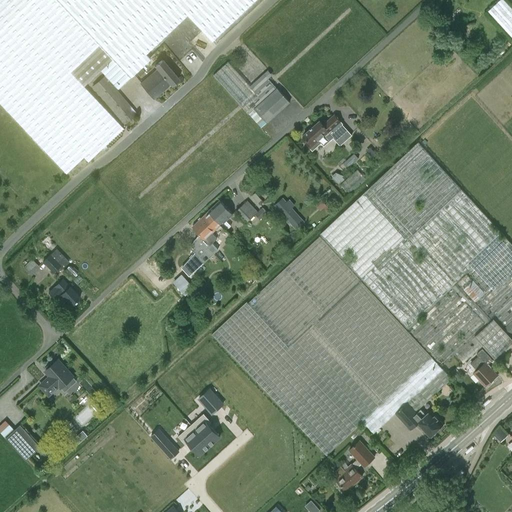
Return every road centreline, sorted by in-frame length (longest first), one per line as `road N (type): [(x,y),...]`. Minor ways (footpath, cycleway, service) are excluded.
road 1 (unclassified): [(57,339),(431,0)]
road 2 (unclassified): [(0,254),(197,79),(272,0)]
road 3 (secondary): [(375,511),(511,396)]
